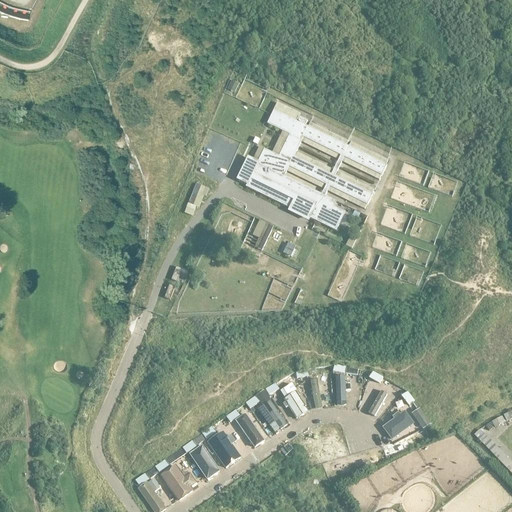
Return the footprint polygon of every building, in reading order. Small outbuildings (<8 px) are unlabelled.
[(227,90),(235,94),(239,85),(231,81),(227,90)] [(277,104),(274,111),(296,122),(299,117),(300,115),(277,104)] [(282,132),(290,135),(279,157),(272,153),(264,150),(258,162),(247,186),(246,188),(289,209),(310,219),(319,200),(334,208),(336,202),(325,197),(328,192),(330,187),(367,205),(367,206),(372,195),(335,177),(337,172),(342,162),(344,158),(381,176),(382,176),(387,166),(386,165),(349,147),(346,146),(308,127),(305,126),(307,122),(299,117),(296,122),(274,111),(267,124),(282,132)] [(308,127),(346,146),(348,142),(310,123),(308,127)] [(290,135),(282,132),(272,153),(279,157),(290,135)] [(349,147),(386,165),(388,161),(351,143),(349,147)] [(247,186),(258,162),(248,158),(237,181),(247,186)] [(381,176),(344,158),(342,162),(379,181),(381,176)] [(335,177),(372,195),(374,190),(337,172),(335,177)] [(196,185),(184,214),(192,217),(196,207),(199,208),(204,196),(207,197),(209,190),(196,185)] [(330,187),(328,192),(364,210),(367,205),(330,187)] [(319,200),(310,219),(336,232),(345,213),(334,208),(319,200)] [(259,221),(252,236),(259,239),(254,248),(262,251),(274,227),(266,224),(259,221)] [(291,257),(296,247),(289,243),(283,253),(291,257)] [(176,264),(171,278),(176,280),(179,272),(186,275),(189,269),(176,264)] [(175,285),(169,283),(164,296),(170,298),(175,285)] [(334,365),(333,373),(344,375),(346,367),(334,365)] [(307,370),(295,372),(297,379),(308,377),(307,370)] [(373,372),(369,379),(379,384),(383,378),(373,372)] [(288,376),(277,382),(281,388),(291,382),(288,376)] [(337,406),(346,406),(346,378),(337,378),(337,406)] [(322,410),(317,379),(309,381),(314,411),(322,410)] [(275,383),(265,390),(268,394),(269,396),(279,390),(275,383)] [(292,384),(284,389),(288,397),(297,391),(292,384)] [(374,417),(386,395),(380,392),(369,414),(374,417)] [(407,392),(401,397),(408,406),(415,402),(407,392)] [(295,394),(285,400),(297,419),(307,412),(295,394)] [(255,397),(246,404),(248,408),(250,410),(260,403),(255,397)] [(280,429),(286,426),(271,403),(259,411),(270,426),(276,422),(280,429)] [(420,408),(411,414),(423,429),(431,423),(420,408)] [(236,410),(226,417),(230,423),(240,416),(236,410)] [(382,428),(392,442),(414,425),(404,412),(382,428)] [(503,414),(492,420),(495,426),(506,420),(503,414)] [(263,441),(245,415),(232,425),(250,452),(263,441)] [(212,427),(202,434),(206,440),(216,433),(212,427)] [(511,459),(481,427),(475,433),(511,471),(511,459)] [(227,438),(223,432),(208,443),(225,469),(241,458),(233,446),(237,444),(231,435),(227,438)] [(194,440),(192,441),(196,447),(206,440),(202,434),(194,440)] [(192,441),(182,448),(186,454),(196,447),(192,441)] [(206,482),(219,473),(202,448),(188,457),(206,482)] [(165,460),(155,467),(159,473),(169,467),(165,460)] [(362,463),(364,470),(369,468),(370,468),(370,467),(369,461),(362,463)] [(184,479),(175,467),(160,478),(178,502),(193,491),(190,489),(196,484),(189,475),(184,479)] [(136,481),(135,481),(140,487),(149,480),(145,474),(136,481)] [(160,489),(153,479),(135,492),(150,511),(163,511),(165,511),(153,495),(160,489)]
